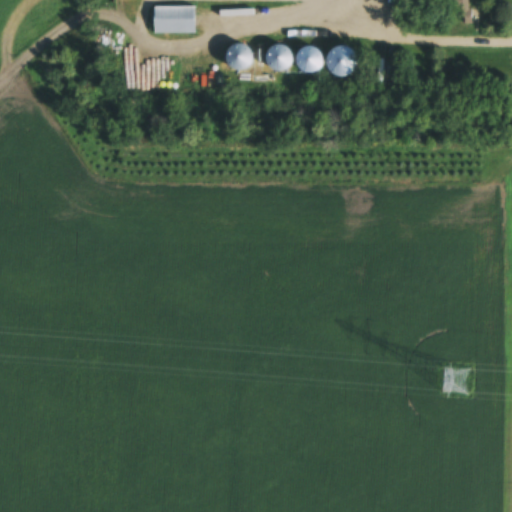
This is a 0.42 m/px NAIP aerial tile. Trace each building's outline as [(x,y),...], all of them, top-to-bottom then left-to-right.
[(447,0),(448,19),(458,19),(458,25),(471,25),(470,0),(447,0)] [(197,8),(155,8),(155,35),(197,35),(197,8)] [(279,74),(296,65),(285,44),(268,54),(279,74)] [(354,67),(352,48),(339,49),(341,69),(354,67)] [(304,72),(318,72),(317,49),(303,49),(304,72)]
